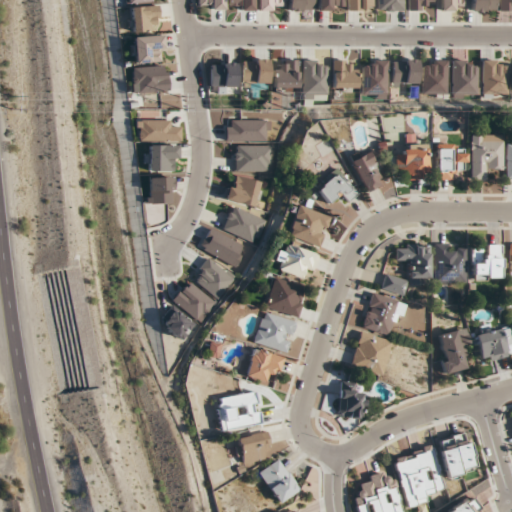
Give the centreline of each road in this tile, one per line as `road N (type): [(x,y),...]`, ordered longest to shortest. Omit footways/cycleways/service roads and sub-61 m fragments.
road 1 (residential): [(511,390),(408,421),(334,456),(315,447),(301,423),(343,276),(368,232),(404,213),(511,211)]
road 2 (secondary): [(50,511),(30,428),(0,168)]
road 3 (residential): [(187,37),(511,37)]
road 4 (residential): [(152,247),(178,236),(198,183),(200,126),(181,0)]
